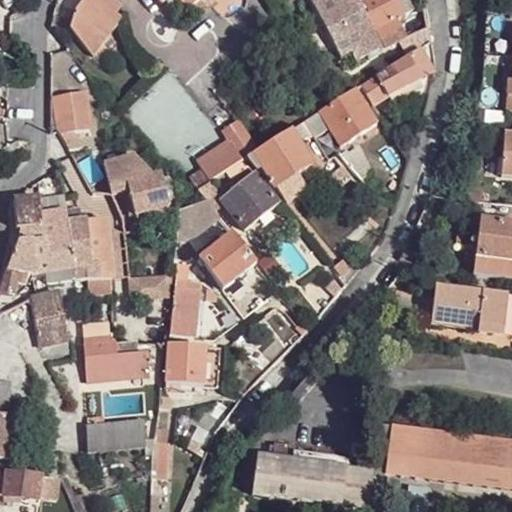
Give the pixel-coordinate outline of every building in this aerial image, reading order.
[(69,29),(91,57),(107,38),(100,33),(116,13),(122,7),(111,0),(83,0),(76,10),(69,29)] [(177,0),(188,12),(202,0),(177,0)] [(358,0),(357,1),(373,32),(401,17),(402,17),(393,0),(358,0)] [(407,0),(393,0),(402,17),(413,11),(407,0)] [(402,17),(401,17),(405,24),(417,18),(413,11),(402,17)] [(100,33),(107,38),(122,18),(116,13),(100,33)] [(396,45),(405,59),(419,51),(431,43),(428,28),(404,41),(396,45)] [(377,39),(382,36),(379,29),(373,32),(377,39)] [(398,29),(382,36),(377,39),(383,52),(396,45),(404,41),(398,29)] [(434,56),(431,43),(419,51),(433,71),(434,66),(434,56)] [(405,59),(360,88),(372,107),(433,71),(419,51),(405,59)] [(339,147),(376,124),(355,92),(340,101),(319,114),(329,131),(339,147)] [(52,98),(57,135),(90,130),(85,93),(52,98)] [(381,118),(388,126),(395,120),(388,111),(381,118)] [(312,137),(314,141),(329,131),(319,114),(304,123),(312,137)] [(201,170),(209,183),(226,172),(246,160),(253,155),(257,153),(237,122),(223,132),(229,141),(196,163),(201,170)] [(290,135),(297,146),(306,140),(299,129),(290,135)] [(290,135),(289,133),(257,153),(253,155),(262,170),(274,188),(275,188),(297,174),(310,165),(297,146),(290,135)] [(511,133),(504,133),(501,175),(511,176),(511,133)] [(343,164),(361,181),(373,174),(361,146),(340,159),(343,164)] [(256,174),(262,170),(253,155),(246,160),(255,172),(256,174)] [(126,184),(152,177),(134,157),(103,164),(111,197),(129,193),(126,184)] [(216,213),(225,205),(220,199),(252,174),(255,172),(246,160),(226,172),(209,183),(197,191),(205,201),(206,202),(216,213)] [(351,179),(340,168),(329,180),(340,191),(351,179)] [(197,191),(209,183),(201,170),(189,178),(197,191)] [(246,230),(277,206),(252,174),(220,199),(225,205),(246,230)] [(297,174),(275,188),(286,205),(307,191),(297,174)] [(167,207),(165,198),(163,188),(159,176),(152,177),(126,184),(129,193),(134,216),(135,215),(167,207)] [(171,186),(163,188),(165,198),(174,196),(171,186)] [(63,199),(38,200),(40,215),(64,212),(63,199)] [(40,215),(38,200),(13,202),(16,230),(20,230),(20,229),(41,228),(40,215)] [(178,229),(176,245),(193,239),(220,220),(218,217),(216,213),(206,202),(205,201),(193,207),(178,211),(178,229)] [(167,207),(135,215),(137,225),(169,217),(167,207)] [(64,212),(66,224),(78,223),(76,210),(64,212)] [(66,224),(64,212),(40,215),(41,228),(20,229),(20,230),(17,243),(28,243),(68,241),(66,224)] [(88,281),(112,280),(106,219),(92,221),(78,223),(66,224),(68,241),(72,270),(84,269),(85,281),(88,281)] [(511,226),(480,222),(474,273),(511,276),(511,226)] [(223,293),(257,267),(233,235),(198,261),(223,293)] [(68,241),(28,243),(33,275),(35,276),(45,274),(72,271),(72,270),(68,241)] [(23,273),(33,275),(28,243),(17,243),(7,270),(23,273)] [(346,284),(353,277),(346,268),(338,275),(346,284)] [(13,298),(23,273),(7,270),(0,290),(0,295),(11,298),(13,298)] [(175,287),(185,288),(185,272),(176,270),(175,287)] [(74,282),(72,271),(45,274),(45,285),(71,283),(74,283),(74,282)] [(316,274),(298,289),(320,317),(335,298),(316,274)] [(112,294),(112,280),(88,281),(88,295),(112,294)] [(168,280),(128,283),(129,298),(169,295),(168,280)] [(504,292),(435,280),(428,321),(499,332),(504,292)] [(198,296),(198,289),(185,288),(175,287),(175,295),(198,296)] [(61,294),(29,300),(38,349),(67,344),(61,294)] [(218,306),(218,302),(208,294),(208,306),(218,306)] [(0,306),(10,301),(11,298),(0,295),(0,306)] [(171,341),(195,342),(198,296),(175,295),(171,341)] [(233,308),(245,324),(251,319),(239,304),(233,308)] [(308,331),(301,322),(295,328),(302,337),(308,331)] [(87,345),(109,344),(109,325),(83,325),(83,345),(87,345)] [(149,377),(148,358),(120,360),(119,348),(115,347),(114,344),(112,344),(109,344),(87,345),(89,381),(149,377)] [(171,349),(170,388),(207,390),(211,351),(171,349)] [(310,373),(289,397),(298,404),(320,382),(310,373)] [(150,383),(149,377),(89,381),(90,386),(150,383)] [(162,401),(161,413),(172,413),(173,402),(162,401)] [(0,456),(13,456),(11,412),(6,412),(0,411),(0,456)] [(95,421),(92,448),(149,453),(153,427),(95,421)] [(390,462),(395,426),(381,426),(375,460),(390,462)] [(390,462),(389,473),(511,489),(511,441),(395,426),(390,462)] [(158,458),(156,484),(167,485),(171,434),(160,433),(158,458)] [(297,463),(299,451),(300,448),(275,445),(271,460),(297,463)] [(358,469),(360,457),(299,451),(297,463),(358,469)] [(368,510),(370,510),(377,471),(358,469),(297,463),(271,460),(259,457),(253,495),(368,510)] [(389,473),(390,462),(375,460),(360,457),(358,469),(377,471),(389,473)] [(0,494),(8,495),(10,471),(0,469),(0,494)] [(45,473),(10,471),(8,495),(42,497),(44,492),(45,473)] [(384,511),(389,473),(377,471),(370,510),(368,510),(367,511),(384,511)] [(57,492),(58,474),(53,474),(45,473),(44,492),(57,492)] [(411,490),(408,511),(429,511),(432,493),(411,490)] [(154,499),(152,511),(160,511),(162,500),(154,499)]
